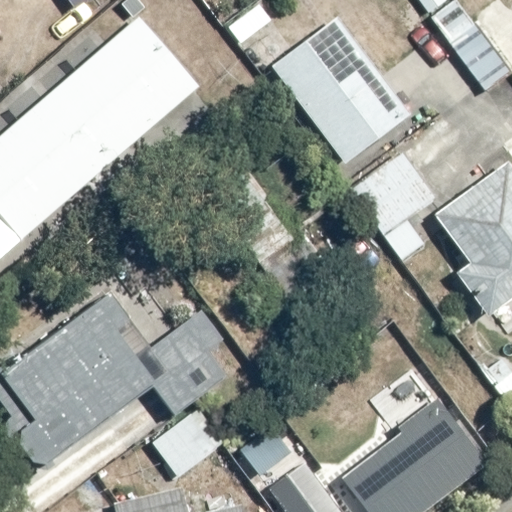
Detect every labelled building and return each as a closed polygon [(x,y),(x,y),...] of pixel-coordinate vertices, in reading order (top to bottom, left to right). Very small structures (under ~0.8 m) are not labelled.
[(453,0),(447,4),(444,0),(418,0),(484,92),(511,72),(511,71),(461,0),(453,0)] [(410,115),(338,18),(273,66),(345,163),(410,115)] [(0,253),(201,92),(143,20),(0,135),(0,253)] [(434,196),(402,151),(349,190),(400,260),(423,244),(404,218),(434,196)] [(511,164),(509,160),(435,215),(470,262),(455,272),(488,317),(511,300),(511,164)] [(334,274),(305,235),(262,268),(290,306),(334,274)] [(174,407),(224,371),(210,352),(227,339),(204,307),(147,348),(110,297),(5,373),(39,421),(20,435),(42,465),(156,382),(174,407)] [(423,511),(489,463),(436,393),(333,470),(364,511),(423,511)] [(223,444),(199,411),(153,444),(176,477),(223,444)] [(343,511),(306,460),(267,488),(284,511),(343,511)] [(247,511),(246,505),(209,511),(185,511),(180,487),(125,498),(127,511),(247,511)]
